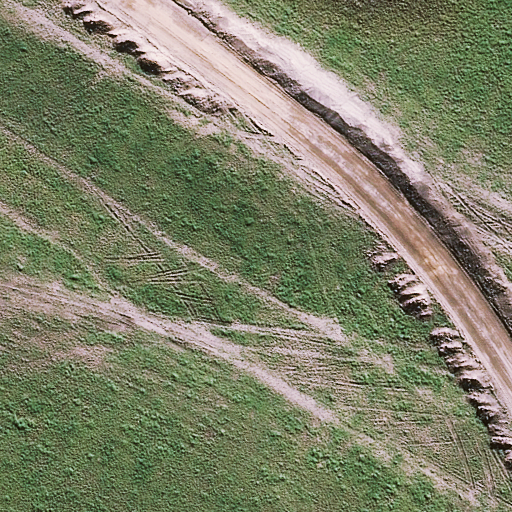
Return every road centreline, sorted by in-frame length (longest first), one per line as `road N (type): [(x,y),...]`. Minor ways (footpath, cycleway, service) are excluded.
road 1 (secondary): [(417,0),(31,402)]
road 2 (secondary): [(0,226),(207,0)]
